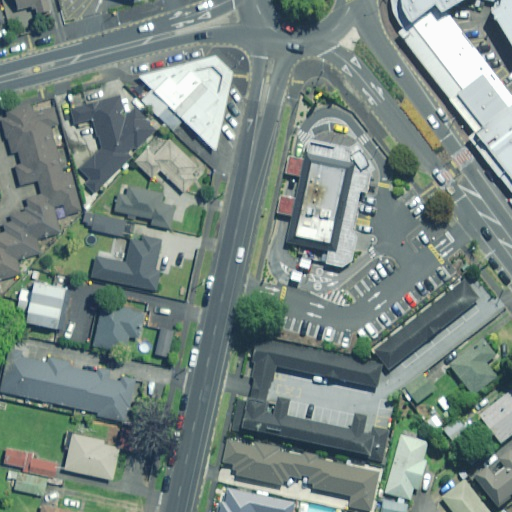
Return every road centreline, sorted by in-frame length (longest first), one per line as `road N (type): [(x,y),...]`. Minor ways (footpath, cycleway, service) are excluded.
road 1 (tertiary): [(175,511),(278,33)]
road 2 (secondary): [(338,26),(511,251)]
road 3 (secondary): [(0,78),(258,9)]
